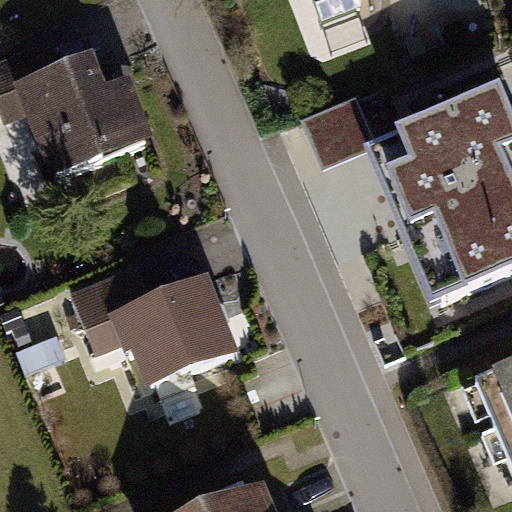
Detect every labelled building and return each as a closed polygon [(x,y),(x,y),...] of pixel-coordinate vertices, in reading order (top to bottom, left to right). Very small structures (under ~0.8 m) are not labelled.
[(37,53),(0,67),(0,119),(5,133),(23,126),(49,194),(154,153),(128,87),(103,97),(101,92),(92,67),(49,84),(37,53)] [(376,152),(363,157),(432,315),(511,279),(511,131),(497,99),(376,152)] [(376,152),(357,106),(304,129),(324,174),(363,157),(376,152)] [(138,277),(73,302),(97,362),(121,352),(124,360),(131,357),(146,396),(237,359),(220,316),(208,286),(150,309),(138,277)] [(511,373),(476,388),(511,473),(511,373)] [(271,511),(265,497),(229,511),(271,511)]
